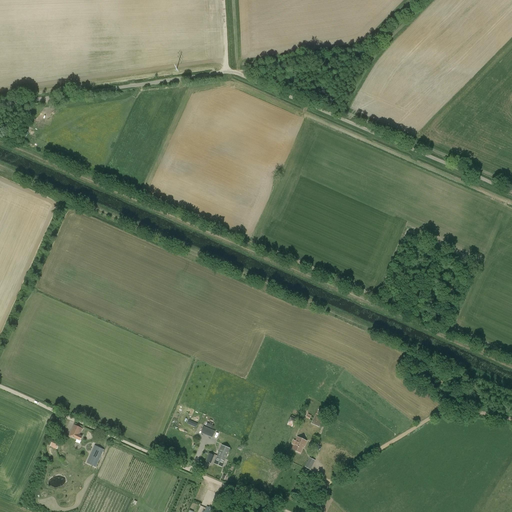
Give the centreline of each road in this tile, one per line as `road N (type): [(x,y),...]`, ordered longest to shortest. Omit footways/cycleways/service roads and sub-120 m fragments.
road 1 (unclassified): [(511,191),(231,71),(0,104)]
road 2 (track): [(286,511),(0,386)]
road 3 (track): [(511,417),(443,411),(325,482),(310,511)]
